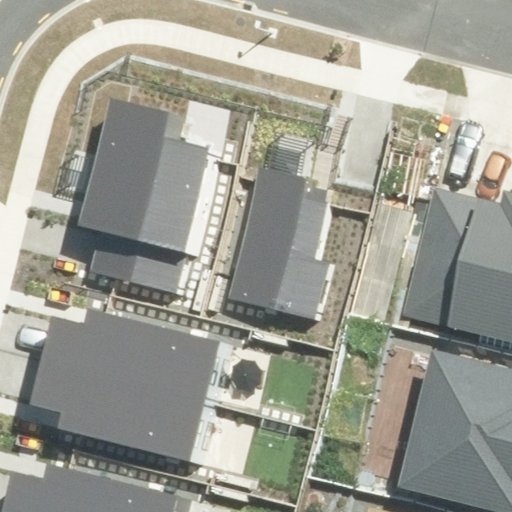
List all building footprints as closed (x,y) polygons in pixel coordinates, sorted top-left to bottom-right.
[(184,294),(217,152),(177,143),(185,112),(109,95),(79,226),(99,231),(90,272),(184,294)] [(227,298),(319,320),(332,266),(318,263),(332,205),(325,203),(328,191),(317,188),(318,181),(258,167),(227,298)] [(402,316),(511,343),(511,193),(505,191),(501,205),(435,188),(402,316)] [(40,361),(218,405),(233,345),(89,309),(85,324),(52,315),(40,361)] [(511,511),(511,368),(432,348),(396,487),(496,511),(511,511)] [(218,405),(40,361),(29,405),(60,413),(57,427),(203,464),(218,405)] [(0,511),(189,511),(193,500),(48,465),(45,480),(10,471),(0,510),(0,511)]
